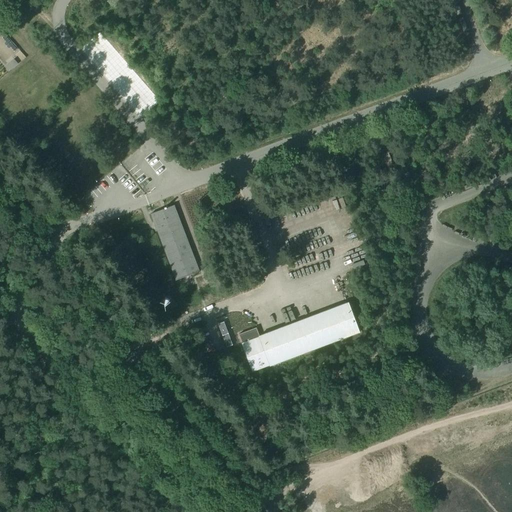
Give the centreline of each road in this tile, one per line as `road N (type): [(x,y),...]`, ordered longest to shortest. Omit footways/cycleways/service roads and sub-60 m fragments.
road 1 (track): [(264,477),(350,461),(511,403)]
road 2 (track): [(133,347),(271,511)]
road 3 (unclassified): [(0,192),(133,347)]
road 4 (track): [(210,511),(96,377)]
road 5 (track): [(0,462),(96,377)]
